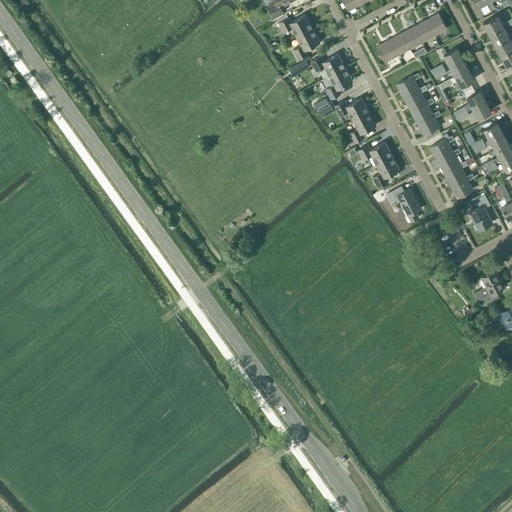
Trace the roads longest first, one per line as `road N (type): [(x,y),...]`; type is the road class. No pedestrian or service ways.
road 1 (tertiary): [(358,511),(0,14)]
road 2 (residential): [(498,243),(476,254),(460,248),(345,33)]
road 3 (residential): [(511,120),(446,0)]
